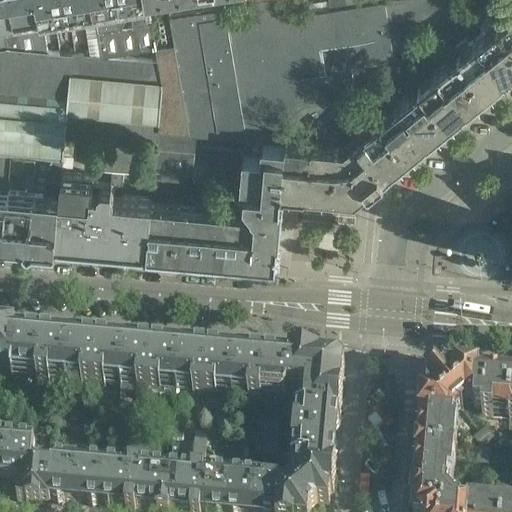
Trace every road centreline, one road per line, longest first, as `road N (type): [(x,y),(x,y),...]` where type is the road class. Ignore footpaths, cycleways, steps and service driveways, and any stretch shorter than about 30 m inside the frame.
road 1 (unclassified): [(390,314),(0,280)]
road 2 (residential): [(390,314),(403,218),(511,128)]
road 3 (residential): [(390,314),(367,347),(349,511)]
road 4 (residential): [(396,511),(412,355),(390,314)]
road 5 (unclassified): [(511,325),(390,314)]
